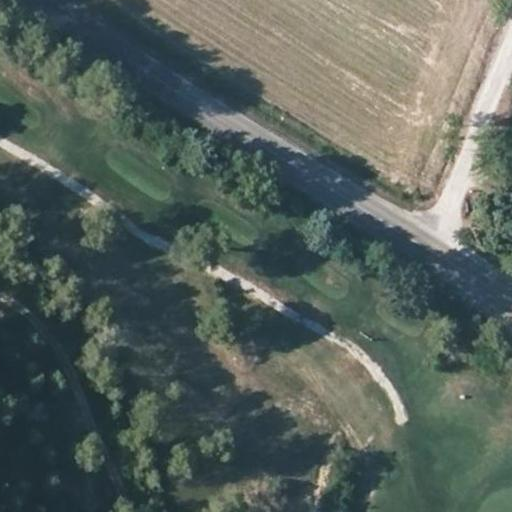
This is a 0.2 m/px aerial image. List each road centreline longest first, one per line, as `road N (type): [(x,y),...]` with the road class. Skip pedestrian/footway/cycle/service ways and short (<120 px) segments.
road 1 (tertiary): [(40,0),(511,299)]
road 2 (track): [(401,417),(382,376),(360,356),(240,282),(134,230),(0,141)]
